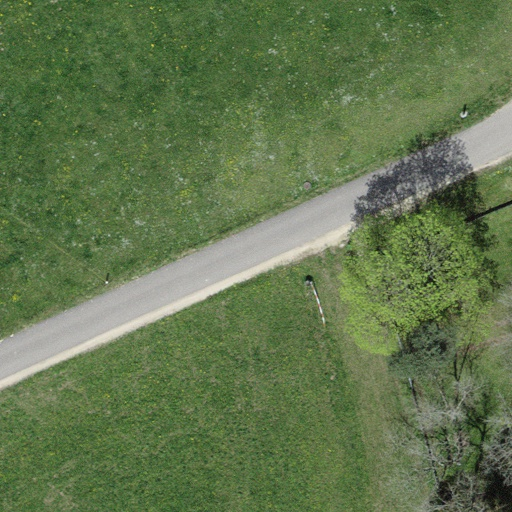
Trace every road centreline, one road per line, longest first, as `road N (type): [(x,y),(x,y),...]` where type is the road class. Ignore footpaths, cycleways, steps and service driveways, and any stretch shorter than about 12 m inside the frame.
road 1 (unclassified): [(0,364),(511,129)]
road 2 (track): [(349,210),(428,511)]
